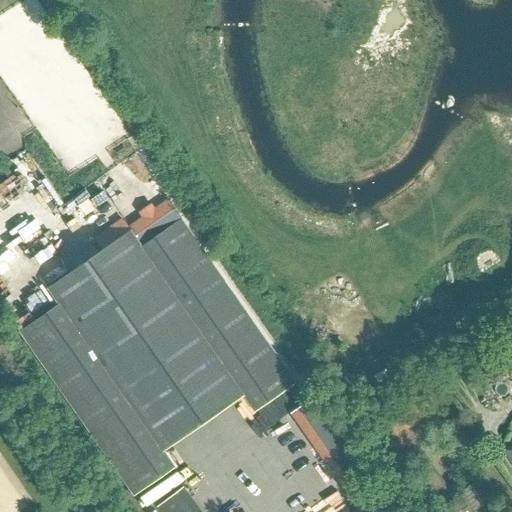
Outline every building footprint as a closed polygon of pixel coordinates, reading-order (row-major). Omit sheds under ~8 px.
[(29,118),(8,125),(14,142),(34,135),(29,118)] [(104,198),(122,201),(124,191),(106,188),(104,198)] [(133,493),(173,465),(162,449),(241,393),(252,408),(292,380),(177,216),(137,244),(125,227),(44,286),(55,302),(16,330),(133,493)] [(448,491),(412,440),(404,429),(433,408),(417,386),(389,406),(392,409),(373,423),(394,452),(397,450),(434,501),(448,491)] [(192,461),(205,453),(194,434),(181,442),(192,461)] [(472,511),(492,499),(478,479),(459,492),(472,511)] [(200,511),(180,485),(155,504),(161,511),(200,511)]
